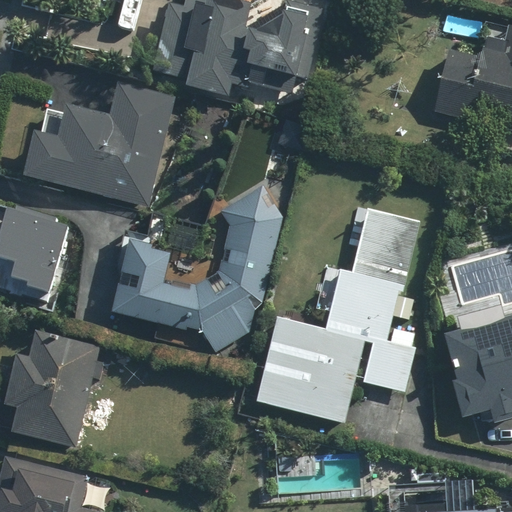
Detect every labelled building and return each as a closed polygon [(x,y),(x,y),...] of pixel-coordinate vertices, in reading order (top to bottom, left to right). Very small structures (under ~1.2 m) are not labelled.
[(240,92),(244,74),(304,86),(319,13),(286,6),(277,48),(243,41),(251,4),(228,0),(186,0),(183,14),(168,11),(155,76),(185,82),(183,93),(222,101),(225,89),(240,92)] [(434,116),(511,134),(511,34),(507,34),(502,56),(482,52),(479,66),(447,59),(434,116)] [(149,212),(173,106),(116,93),(109,123),(64,113),(56,145),(29,139),(19,182),(149,212)] [(312,131),(285,121),(273,151),(300,162),(312,131)] [(197,288),(161,290),(169,259),(127,248),(109,319),(151,330),(197,334),(217,355),(247,339),(252,313),(260,304),(281,219),(261,190),(220,214),(229,230),(220,276),(197,288)] [(77,225),(1,207),(0,211),(0,297),(57,311),(77,225)] [(342,427),(363,345),(371,347),(361,384),(402,395),(413,351),(383,343),(395,296),(401,297),(419,228),(366,215),(349,278),(338,276),(324,333),(274,320),(252,404),(342,427)] [(511,318),(495,323),(492,312),(455,323),(458,334),(440,339),(463,420),(485,413),(489,427),(511,420),(511,412),(510,406),(511,405),(511,318)] [(95,364),(97,354),(32,340),(27,366),(12,363),(2,410),(17,413),(11,438),(76,452),(91,383),(99,384),(103,366),(95,364)] [(273,430),(257,430),(259,506),(275,506),(273,430)] [(79,511),(86,483),(4,464),(0,479),(0,511),(79,511)]
